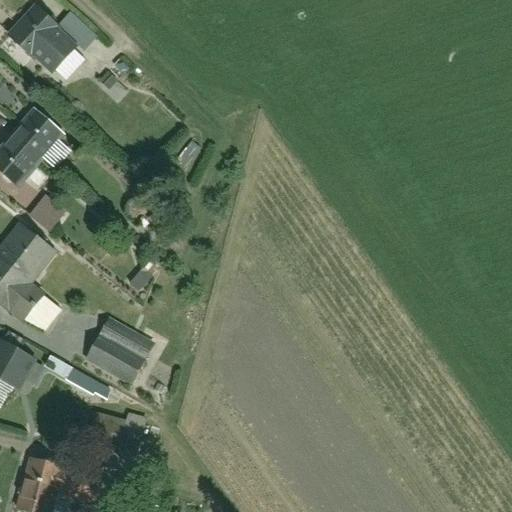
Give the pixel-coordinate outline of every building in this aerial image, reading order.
[(98,42),(52,4),(22,39),(70,77),(98,42)] [(38,114),(0,156),(0,172),(18,187),(63,136),(38,114)] [(52,301),(35,289),(59,257),(14,224),(0,243),(0,305),(15,317),(32,329),(52,301)] [(106,326),(86,362),(130,387),(151,351),(106,326)] [(0,409),(10,415),(25,386),(38,361),(3,343),(0,349),(0,409)] [(31,457),(15,509),(25,511),(47,511),(53,496),(93,508),(101,483),(60,470),(61,466),(31,457)]
